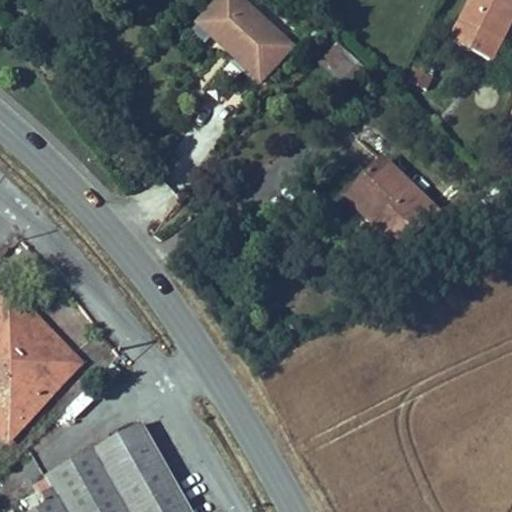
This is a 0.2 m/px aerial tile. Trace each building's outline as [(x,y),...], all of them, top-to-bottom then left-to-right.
[(304,57),(242,0),(202,44),(215,57),(223,49),(242,67),(230,80),(242,91),(254,78),(271,93),(304,57)] [(511,0),(476,0),(466,22),(508,44),(511,35),(511,0)] [(445,230),(387,171),(359,198),(391,231),(381,242),(406,267),(445,230)] [(391,231),(359,198),(348,209),(381,242),(391,231)] [(26,329),(0,305),(0,442),(59,376),(59,358),(26,329)] [(186,511),(139,429),(45,482),(50,491),(37,498),(42,508),(34,511),(186,511)]
